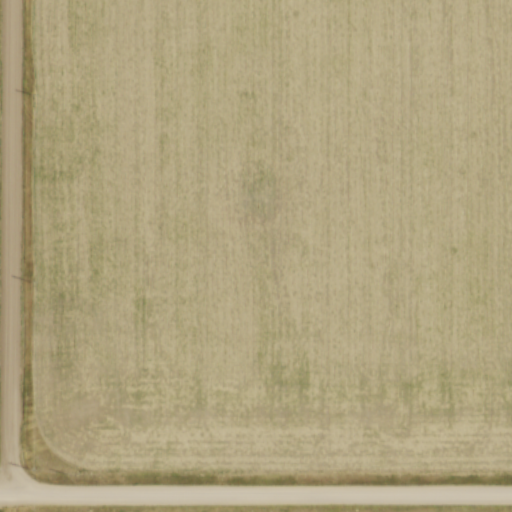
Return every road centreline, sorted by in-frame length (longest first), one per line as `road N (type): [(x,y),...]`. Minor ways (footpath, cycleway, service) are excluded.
road 1 (tertiary): [(511,492),(10,495)]
road 2 (tertiary): [(10,495),(13,0)]
